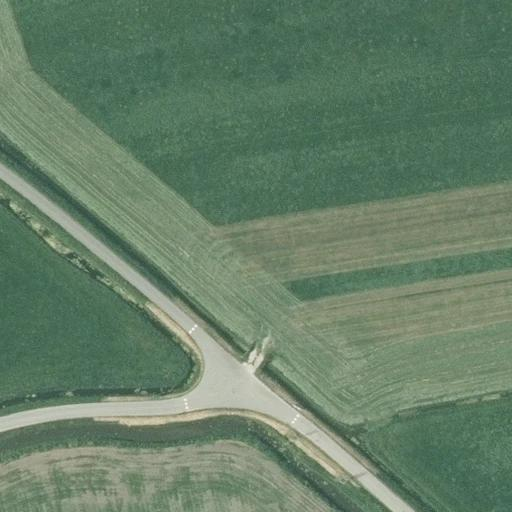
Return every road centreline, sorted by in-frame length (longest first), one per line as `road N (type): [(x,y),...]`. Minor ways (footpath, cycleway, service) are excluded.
road 1 (unclassified): [(238,373),(0,175)]
road 2 (unclassified): [(0,425),(184,405),(219,394),(238,373)]
road 3 (unclassified): [(399,511),(238,373)]
